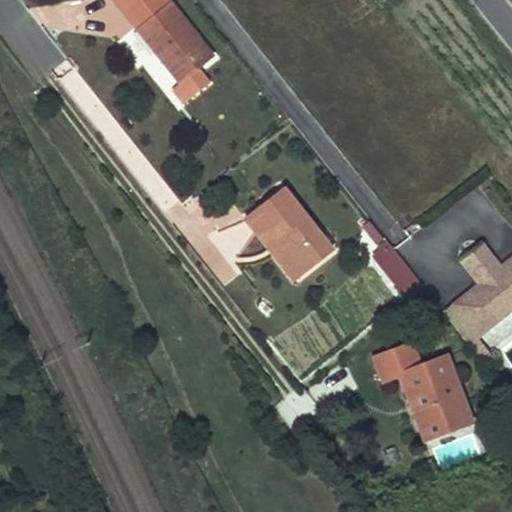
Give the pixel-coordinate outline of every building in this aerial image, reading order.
[(201,69),(214,59),(168,0),(117,0),(181,83),(201,69)] [(211,82),(201,69),(181,83),(174,90),(184,104),(211,82)] [(278,240),(304,274),(333,253),(284,188),(245,217),(269,247),(278,240)] [(384,242),(372,225),(367,229),(380,246),(384,242)] [(278,240),(269,247),(296,281),(304,274),(278,240)] [(473,275),(493,259),(480,242),(460,258),(473,275)] [(399,289),(411,279),(390,251),(377,261),(399,289)] [(479,282),(443,311),(467,341),(511,305),(511,256),(499,267),(493,259),(473,275),(479,282)] [(445,343),(442,333),(431,337),(434,347),(445,343)] [(412,343),(375,357),(383,381),(403,375),(425,439),(473,422),(449,355),(419,365),(412,343)] [(470,435),(439,450),(446,465),(477,450),(470,435)]
